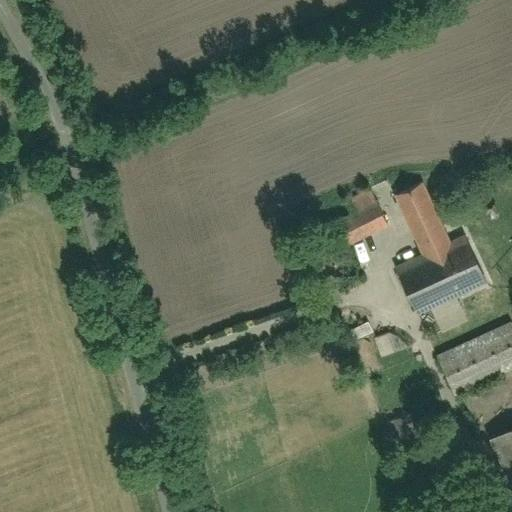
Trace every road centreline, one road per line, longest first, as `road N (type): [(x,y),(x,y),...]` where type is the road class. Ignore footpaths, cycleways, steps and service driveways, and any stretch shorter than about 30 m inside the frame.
road 1 (residential): [(169,511),(64,150),(0,16)]
road 2 (unknown): [(133,382),(383,294)]
